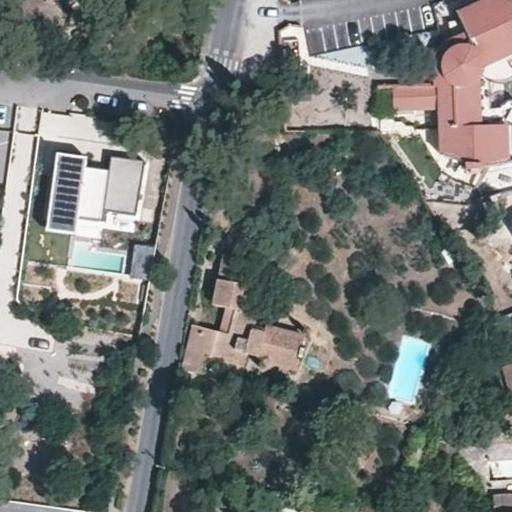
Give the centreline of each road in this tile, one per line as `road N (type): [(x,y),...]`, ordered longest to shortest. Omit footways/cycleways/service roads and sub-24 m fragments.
road 1 (tertiary): [(137,511),(215,100)]
road 2 (residential): [(0,63),(215,100)]
